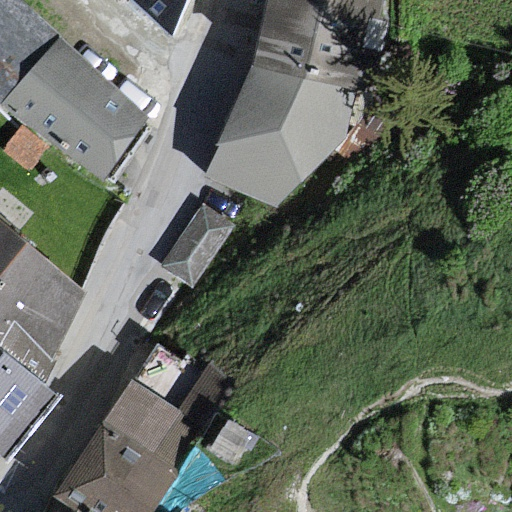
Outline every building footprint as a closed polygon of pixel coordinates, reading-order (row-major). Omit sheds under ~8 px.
[(18,0),(0,0),(0,87),(112,176),(145,117),(18,0)] [(146,0),(174,23),(183,0),(146,0)] [(272,0),(257,68),(229,135),(213,176),(274,202),(343,134),(351,88),(356,41),(378,46),(379,28),(380,0),(272,0)] [(231,222),(205,205),(167,265),(193,282),(231,222)] [(0,226),(0,446),(8,454),(51,396),(33,383),(76,294),(0,226)] [(148,511),(204,426),(137,383),(59,501),(75,511),(148,511)]
